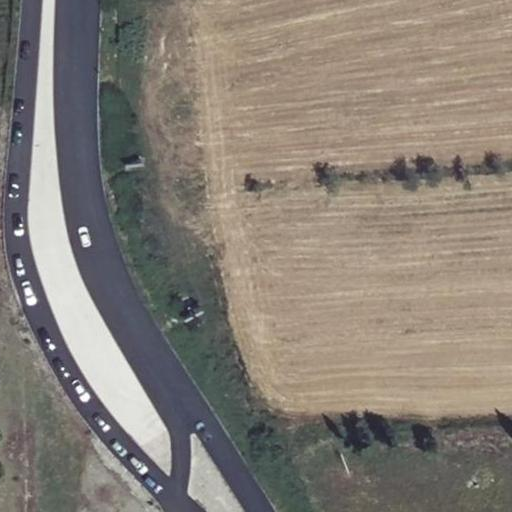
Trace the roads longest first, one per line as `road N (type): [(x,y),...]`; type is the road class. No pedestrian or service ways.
road 1 (secondary): [(37,0),(20,202),(47,327),(118,450),(178,506)]
road 2 (secondary): [(170,381),(98,266),(71,168),(70,0)]
road 3 (secondary): [(257,511),(170,381)]
road 4 (motorway): [(178,506),(180,441),(170,381)]
